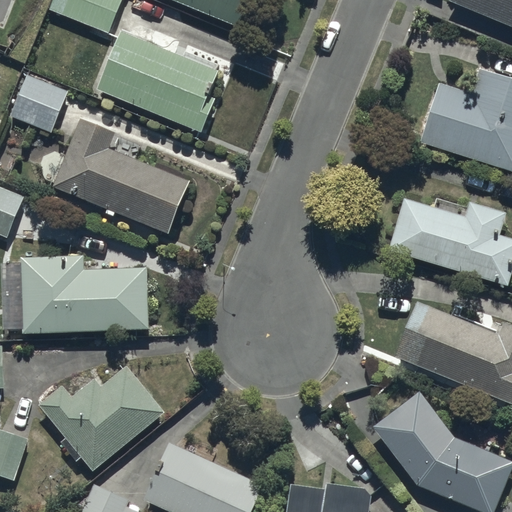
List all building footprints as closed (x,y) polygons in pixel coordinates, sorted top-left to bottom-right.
[(119,0),(51,0),(48,9),(106,33),(119,0)] [(169,0),(238,27),(248,0),(169,0)] [(511,0),(455,0),(511,22),(511,0)] [(120,30),(96,89),(200,132),(214,98),(205,95),(216,69),(120,30)] [(438,80),(419,142),(511,170),(511,78),(476,67),(469,90),(438,80)] [(66,87),(25,73),(10,116),(50,130),(66,87)] [(52,186),(167,234),(189,180),(109,147),(116,131),(80,116),(52,186)] [(0,185),(0,234),(5,237),(22,195),(0,185)] [(388,251),(509,286),(511,275),(511,234),(502,232),(508,211),(470,200),(466,214),(403,197),(388,251)] [(149,327),(146,265),(84,269),(84,256),(20,259),(22,333),(149,327)] [(395,355),(511,403),(511,323),(503,320),(499,333),(417,301),(395,355)] [(63,385),(42,401),(92,465),(162,411),(127,364),(103,383),(97,375),(69,396),(63,385)] [(418,486),(482,511),(492,511),(511,465),(511,459),(454,436),(422,389),(374,422),(418,486)] [(26,438),(0,429),(0,476),(13,480),(26,438)] [(168,441),(142,497),(174,511),(250,511),(263,485),(168,441)] [(128,496),(94,481),(80,511),(140,511),(124,505),(128,496)] [(291,485),(287,511),(368,511),(371,487),(326,482),(325,489),(291,485)]
